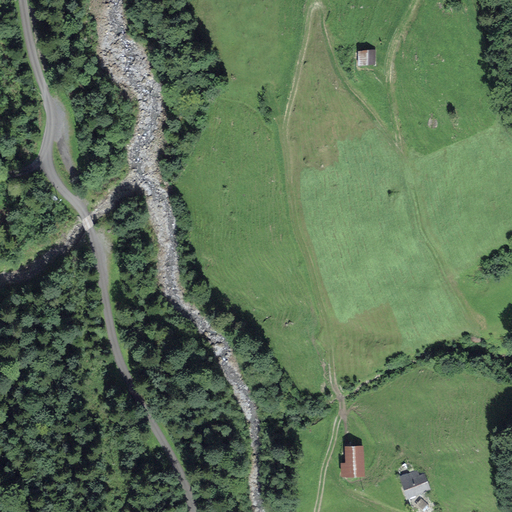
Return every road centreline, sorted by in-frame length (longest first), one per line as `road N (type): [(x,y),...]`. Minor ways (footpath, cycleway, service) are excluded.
road 1 (track): [(316,511),(341,411),(327,319),(297,230),(285,138),(312,6),(323,8),(343,83),(406,163),(424,237),(477,328)]
road 2 (unclassified): [(22,0),(51,115),(47,164),(85,216),(122,370),(177,467),(192,511)]
road 3 (track): [(400,152),(389,61),(416,0)]
